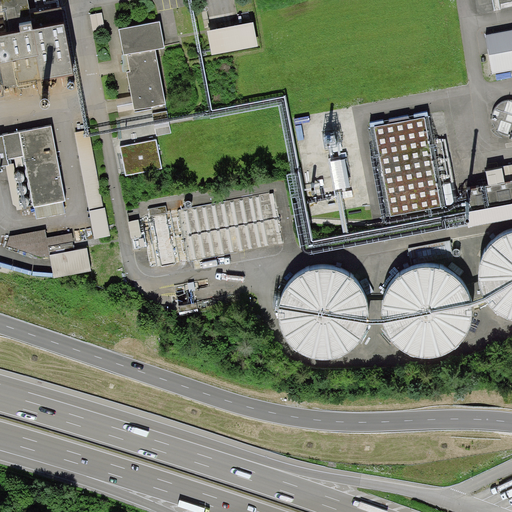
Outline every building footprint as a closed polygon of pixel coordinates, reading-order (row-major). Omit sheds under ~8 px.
[(0,0),(0,86),(74,71),(59,0),(0,0)] [(511,0),(470,0),(474,17),(511,9),(511,0)] [(248,19),(201,30),(207,55),(254,45),(248,19)] [(156,20),(114,29),(132,111),(164,104),(152,49),(162,47),(156,20)] [(495,73),(511,69),(511,30),(487,35),(495,73)] [(420,116),(370,126),(388,212),(438,202),(420,116)] [(49,126),(0,133),(0,166),(6,165),(5,156),(22,153),(31,204),(61,199),(49,126)] [(275,189),(144,218),(156,273),(287,244),(275,189)] [(511,227),(510,228),(498,235),(488,244),(482,256),(480,269),(482,284),(489,298),(501,308),(511,312),(511,227)] [(471,301),(466,288),(458,276),(446,268),(431,264),(416,265),(403,272),(392,282),(385,295),(383,310),(386,324),(393,336),(404,346),(417,351),(432,352),(446,348),(457,340),(466,329),(471,316),(471,301)] [(366,298),(360,285),(351,274),(338,267),(323,265),(308,267),(295,275),(285,286),(280,300),(279,315),(284,329),(292,341),(304,349),(317,353),(332,352),(345,347),(356,338),(364,326),(367,312),(366,298)]
